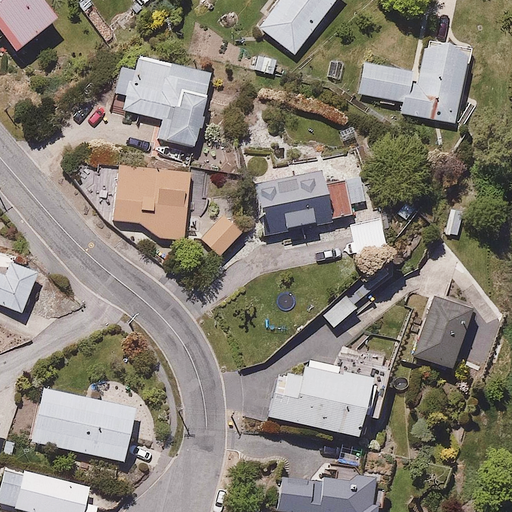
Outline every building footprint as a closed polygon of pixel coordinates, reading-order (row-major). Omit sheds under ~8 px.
[(0,0),(0,29),(13,48),(55,17),(41,0),(0,0)] [(334,0),(280,0),(262,26),(299,52),(334,0)] [(458,115),(466,46),(427,41),(425,54),(414,53),(412,68),(364,62),(361,92),(403,97),(402,108),(458,115)] [(213,69),(141,55),(138,70),(123,67),(117,93),(127,95),(124,110),(162,118),(158,137),(198,145),(213,69)] [(361,146),(257,170),(269,225),(358,205),(356,196),(371,192),(361,146)] [(185,237),(190,166),(118,161),(114,219),(141,221),(140,234),(185,237)] [(246,227),(227,211),(205,238),(224,253),(246,227)] [(0,302),(23,310),(40,260),(0,246),(0,302)] [(478,301),(436,289),(418,353),(460,365),(478,301)] [(392,355),(336,344),(332,364),(276,353),(265,410),(365,429),(368,412),(380,415),(392,355)] [(135,403),(45,384),(33,440),(123,460),(135,403)] [(4,465),(0,483),(0,499),(51,511),(95,511),(101,487),(4,465)] [(282,468),(278,509),(312,511),(377,511),(379,498),(373,497),(376,470),(339,466),(338,473),(282,468)]
